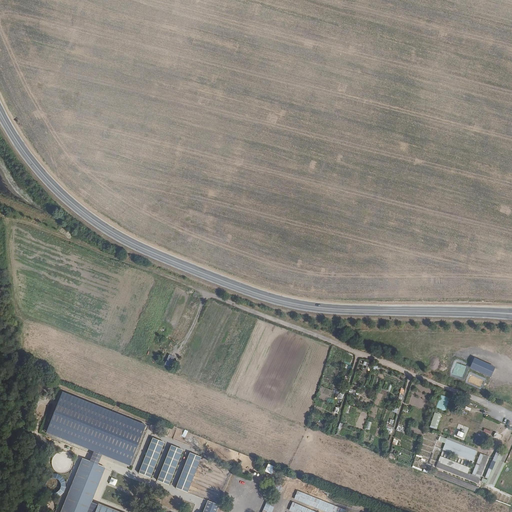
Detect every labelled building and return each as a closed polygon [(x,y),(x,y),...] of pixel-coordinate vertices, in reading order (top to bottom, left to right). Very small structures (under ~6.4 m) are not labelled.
[(169,368),(175,357),(169,355),(164,365),(169,368)] [(491,377),(495,367),(474,358),(470,368),(491,377)] [(146,425),(62,392),(46,432),(94,451),(102,455),(130,466),(146,425)] [(436,408),(446,411),(450,398),(440,395),(436,408)] [(426,427),(437,430),(441,415),(434,412),(430,425),(427,423),(426,427)] [(462,439),(464,433),(458,431),(456,437),(462,439)] [(139,473),(151,477),(164,441),(152,437),(139,473)] [(469,459),(472,449),(443,438),(439,447),(469,459)] [(170,445),(157,481),(170,485),(182,449),(170,445)] [(102,455),(94,451),(90,461),(98,464),(102,455)] [(480,451),(473,470),(479,473),(486,454),(480,451)] [(495,457),(497,453),(491,451),(486,464),(485,464),(481,474),(485,475),(492,456),(495,457)] [(176,488),(188,492),(201,456),(189,452),(176,488)] [(479,473),(473,470),(469,469),(436,456),(434,461),(477,477),(479,473)] [(486,481),(495,458),(492,457),(483,480),(486,481)] [(90,461),(82,458),(60,511),(87,511),(92,502),(106,467),(98,464),(90,461)] [(490,483),(501,460),(498,459),(487,482),(490,483)] [(327,511),(344,511),(346,509),(297,491),(294,499),(327,511)] [(266,498),(261,511),(271,511),(276,501),(266,498)] [(216,511),(220,505),(208,500),(203,511),(216,511)] [(95,511),(98,505),(92,502),(87,511),(95,511)] [(318,511),(292,502),(288,511),(290,511),(318,511)] [(186,509),(192,511),(194,505),(188,503),(186,509)]
